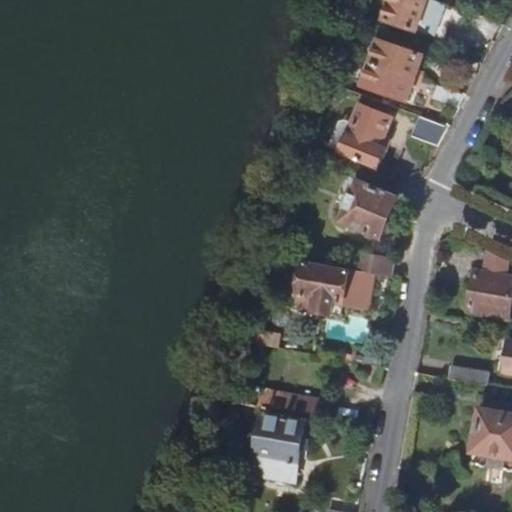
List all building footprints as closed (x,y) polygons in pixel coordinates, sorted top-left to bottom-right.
[(452,42),(462,10),(430,0),(393,0),(387,21),(452,42)] [(417,79),(425,56),(381,41),(373,64),(417,79)] [(410,102),(417,79),(373,64),(366,87),(410,102)] [(459,107),(465,95),(438,86),(433,98),(459,107)] [(381,147),(391,120),(361,108),(354,126),(347,123),(344,123),(341,124),(340,126),(330,150),(379,168),(387,149),(381,147)] [(438,146),(448,127),(419,117),(412,137),(438,146)] [(383,239),(399,199),(359,183),(343,222),(383,239)] [(508,318),(511,298),(511,262),(486,250),(479,266),(506,271),(505,277),(476,271),(469,310),(508,318)] [(392,277),(395,262),(368,257),(365,273),(373,274),(392,277)] [(368,308),(373,274),(365,273),(307,264),(302,298),(310,299),(317,300),(315,312),(332,315),(333,303),(368,308)] [(315,312),(317,300),(310,299),(308,311),(315,312)] [(281,347),(284,333),(269,331),(267,344),(281,347)] [(504,373),(510,341),(503,339),(497,372),(504,373)] [(382,366),(385,352),(355,347),(352,362),(382,366)] [(487,385),(490,373),(453,366),(450,379),(487,385)] [(327,418),(330,402),(262,390),(258,407),(327,418)] [(511,415),(481,410),(473,453),(511,460),(511,415)] [(296,482),(307,425),(265,417),(254,474),(296,482)] [(511,472),(511,460),(473,453),(471,465),(511,472)]
